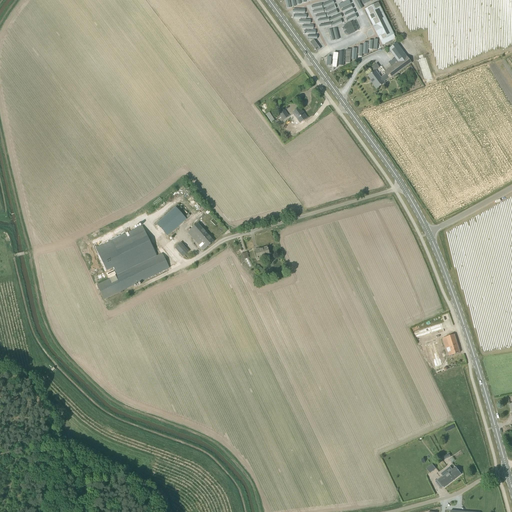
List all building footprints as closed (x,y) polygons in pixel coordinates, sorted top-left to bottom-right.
[(353,14),(355,13),(349,0),(337,0),(347,22),(355,19),(353,14)] [(380,41),(394,34),(378,3),(365,9),(380,41)] [(326,13),(317,20),(325,31),(334,24),(326,13)] [(352,22),(345,25),(349,35),(356,32),(352,22)] [(326,31),(329,38),(342,32),(339,25),(326,31)] [(315,35),(310,37),(317,49),(322,47),(315,35)] [(349,51),(344,51),(343,65),(348,65),(348,61),(353,61),(353,57),(359,57),(359,56),(364,56),(364,53),(370,54),(370,52),(375,52),(375,39),(371,39),(371,42),(365,42),(364,44),(360,44),(360,47),(354,47),(354,49),(349,49),(349,51)] [(396,43),(388,49),(398,62),(406,56),(396,43)] [(381,78),(376,71),(380,68),(376,63),(371,67),(374,71),(368,76),(373,82),(372,82),(376,89),(385,83),(384,82),(389,78),(390,80),(411,64),(406,56),(398,62),(385,72),(386,74),(381,78)] [(330,61),(325,64),(332,72),(342,64),(339,61),(333,65),(330,61)] [(301,112),(299,108),(292,113),(297,119),(296,120),(299,124),(307,118),(302,111),(301,112)] [(283,120),(288,117),(284,111),(279,115),(283,120)] [(187,217),(176,206),(157,223),(168,235),(187,217)] [(203,250),(214,241),(197,223),(187,232),(203,250)] [(120,259),(151,244),(142,226),(111,240),(120,259)] [(267,249),(267,247),(263,248),(263,249),(259,250),(259,249),(255,250),(256,259),(264,257),(269,255),(267,249),(268,249),(268,248),(267,249)] [(97,285),(101,295),(104,299),(169,268),(162,253),(136,266),(135,265),(132,266),(133,267),(97,285)] [(434,324),(413,330),(415,336),(436,330),(434,324)] [(439,333),(430,336),(436,352),(444,349),(439,333)] [(460,353),(454,334),(444,338),(447,348),(449,348),(450,352),(448,352),(450,356),(460,353)] [(429,474),(435,468),(430,463),(424,469),(429,474)] [(456,467),(454,468),(452,470),(450,468),(437,478),(444,488),(462,474),(456,467)]
